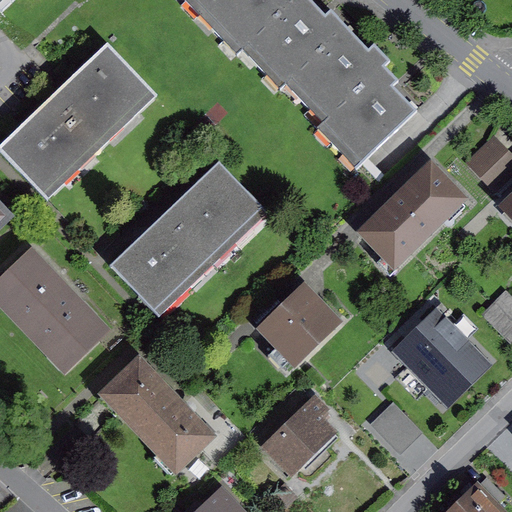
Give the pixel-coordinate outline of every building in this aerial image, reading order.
[(184,0),(198,14),(212,0),(184,0)] [(245,47),(296,0),(212,0),(198,14),(236,55),(245,47)] [(291,84),(348,32),(335,17),(328,24),(305,0),(296,0),(245,47),(285,90),(291,84)] [(328,122),(383,69),(348,32),(291,84),(328,122)] [(112,52),(58,103),(105,153),(159,101),(112,52)] [(383,69),(328,122),(317,132),(357,174),(416,118),(392,93),(400,86),(383,69)] [(58,103),(4,155),(51,204),(105,153),(58,103)] [(511,160),(493,141),(469,164),(494,190),(511,173),(511,160)] [(430,167),(362,233),(394,266),(462,200),(430,167)] [(222,170),(169,220),(214,268),(268,218),(222,170)] [(511,199),(503,208),(511,217),(511,199)] [(169,220),(115,271),(160,319),(214,268),(169,220)] [(35,254),(0,287),(0,312),(65,381),(113,335),(35,254)] [(309,288),(261,332),(299,373),(347,329),(309,288)] [(511,299),(501,311),(511,321),(511,299)] [(436,308),(391,352),(406,368),(395,378),(416,400),(427,390),(443,405),(488,361),(436,308)] [(511,321),(501,311),(489,322),(510,343),(511,341),(511,321)] [(143,361),(102,401),(178,480),(219,440),(143,361)] [(372,422),(401,452),(424,431),(396,400),(372,422)] [(318,402),(265,448),(292,479),(345,432),(318,402)] [(452,511),(498,511),(493,506),(504,496),(486,479),(465,499),(462,497),(450,509),(452,511)] [(247,511),(224,489),(200,511),(247,511)]
